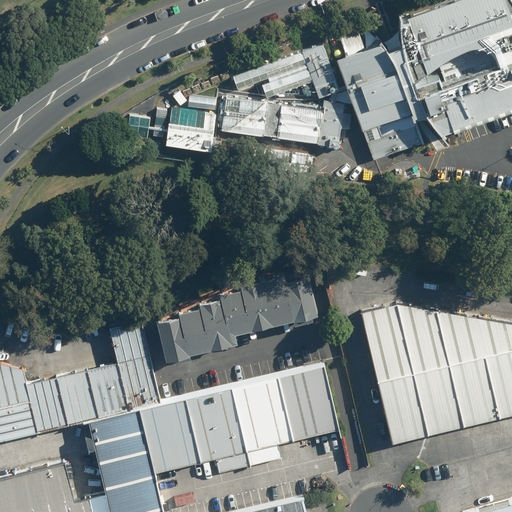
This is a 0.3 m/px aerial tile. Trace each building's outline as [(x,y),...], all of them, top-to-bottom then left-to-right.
[(511,106),(511,0),(435,0),(399,13),(398,32),(400,40),(396,42),(387,45),(382,38),(336,54),(346,81),(353,101),(373,157),(389,152),(423,140),(413,111),(420,109),(424,108),(441,131),(511,106)] [(338,84),(321,43),(232,75),(238,86),(268,76),(269,80),(262,82),(267,95),(313,80),(319,95),(324,93),(325,99),(282,100),(216,92),(214,109),(212,126),(339,145),(341,119),(343,100),(353,101),(346,81),(338,84)] [(212,126),(214,109),(170,103),(165,141),(210,146),(212,126)] [(148,114),(129,112),(127,135),(147,136),(148,114)] [(159,313),(168,353),(239,335),(238,328),(317,309),(305,263),(241,278),(242,283),(220,288),(221,293),(199,298),(200,303),(159,313)] [(392,439),(511,410),(511,319),(398,300),(360,309),(392,439)] [(0,436),(87,416),(161,398),(141,318),(110,325),(118,358),(28,380),(24,366),(0,359),(0,436)] [(161,398),(140,403),(156,467),(335,423),(320,359),(161,398)] [(156,467),(140,403),(87,416),(105,487),(74,495),(65,459),(0,474),(0,511),(155,511),(166,509),(156,467)] [(305,511),(301,494),(226,511),(305,511)] [(511,511),(511,497),(462,511),(511,511)]
